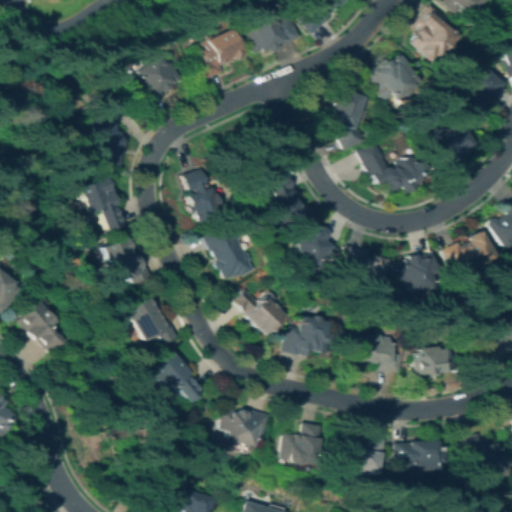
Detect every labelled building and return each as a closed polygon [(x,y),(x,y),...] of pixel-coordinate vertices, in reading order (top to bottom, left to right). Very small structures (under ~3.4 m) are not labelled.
[(338,0),(338,1),(334,4),(332,4),(327,8),(326,10),(322,14),(326,18),(307,34),(296,20),(305,12),(295,0),(338,0)] [(476,0),(464,16),(454,8),(450,13),(434,0),(476,0)] [(445,48),(443,51),(439,51),(437,50),(426,62),(404,42),(411,34),(410,33),(414,28),(409,23),(425,5),(440,19),(436,23),(451,36),(444,43),(445,48)] [(266,9),(271,20),(284,15),(294,37),(271,47),(270,50),(266,52),(261,50),(256,52),(255,51),(248,54),(243,42),(244,41),(239,31),(247,28),(243,19),(266,9)] [(236,57),(230,60),(228,59),(215,65),(218,71),(195,81),(185,58),(193,54),(189,45),(226,28),(238,54),(237,55),(236,57)] [(511,75),(505,78),(499,60),(500,59),(493,39),(511,32),(511,75)] [(395,54),(402,64),(401,65),(407,73),(400,78),(406,86),(387,99),(384,95),(377,101),(357,74),(378,58),(380,60),(381,59),(383,62),(385,60),(392,55),(392,56),(395,54)] [(153,55),(159,63),(164,60),(176,77),(174,78),(175,79),(167,84),(166,83),(162,86),(163,87),(156,92),(158,95),(140,108),(128,91),(138,84),(129,71),(153,55)] [(491,93),(483,101),(481,98),(477,102),(476,101),(468,110),(451,93),(458,85),(454,81),(467,67),(475,61),(499,83),(490,92),(491,93)] [(355,97),(349,112),(352,114),(347,126),(354,141),(334,150),(324,128),(325,128),(323,122),(320,121),(325,110),(323,109),(327,98),(328,99),(332,88),(355,97)] [(119,145),(118,155),(117,155),(114,165),(103,162),(103,164),(91,161),(91,159),(81,157),(83,149),(80,145),(81,141),(85,139),(87,133),(81,131),(86,112),(112,118),(110,126),(115,127),(113,135),(116,136),(116,137),(120,138),(119,145)] [(451,121),(464,142),(463,146),(458,148),(455,147),(457,151),(450,154),(450,159),(446,161),(443,160),(425,170),(416,154),(423,150),(417,140),(428,134),(429,130),(432,128),(437,129),(451,121)] [(377,167),(384,169),(385,163),(401,155),(403,161),(416,165),(413,177),(408,176),(406,182),(403,184),(405,187),(395,192),(393,193),(391,188),(383,192),(375,190),(371,182),(367,184),(365,182),(359,168),(358,169),(348,150),(367,141),(373,156),(377,167)] [(193,168),(200,187),(202,187),(204,193),(206,193),(210,206),(208,206),(210,213),(186,222),(183,212),(181,213),(178,205),(181,205),(177,195),(180,194),(177,186),(175,181),(176,180),(174,175),(193,168)] [(271,168),(274,174),(277,173),(284,189),(282,190),(284,195),(284,196),(286,201),(293,213),(268,224),(265,216),(263,217),(259,208),(263,206),(257,193),(262,191),(255,175),(271,168)] [(101,177),(104,186),(105,185),(108,194),(106,194),(117,224),(97,230),(90,209),(81,213),(77,203),(74,193),(72,186),(101,177)] [(511,197),(511,236),(505,241),(504,244),(500,247),(495,246),(482,225),(482,220),(486,218),(492,219),(500,214),(496,208),(511,197)] [(295,217),(302,224),(305,222),(309,227),(313,227),(317,230),(317,236),(315,237),(328,249),(308,270),(294,257),(286,257),(286,243),(278,235),(295,217)] [(221,222),(225,232),(226,231),(230,233),(232,237),(230,240),(235,251),(239,253),(241,258),(240,261),(243,270),(229,276),(229,274),(223,277),(222,275),(214,279),(210,270),(207,268),(205,264),(206,259),(202,251),(201,251),(193,233),(211,225),(211,226),(221,222)] [(475,231),(486,255),(475,262),(475,264),(461,271),(460,273),(457,274),(455,273),(445,278),(431,250),(449,242),(451,246),(462,240),(461,237),(463,235),(472,231),(475,231)] [(122,249),(125,256),(127,256),(131,254),(140,276),(122,283),(120,276),(107,281),(93,247),(119,236),(119,238),(123,245),(122,246),(123,248),(122,249)] [(352,257),(362,260),(364,255),(377,259),(368,289),(361,287),(360,289),(351,286),(351,284),(325,276),(335,245),(353,251),(352,257)] [(422,253),(424,263),(426,273),(419,273),(421,288),(411,289),(412,291),(409,294),(406,295),(402,293),(402,291),(396,291),(395,283),(387,285),(385,275),(383,275),(382,262),(392,260),(392,259),(396,258),(396,256),(398,256),(397,255),(405,254),(405,255),(422,253)] [(0,270),(12,280),(9,284),(14,288),(6,298),(7,299),(3,305),(2,303),(0,305),(0,270)] [(235,288),(247,301),(254,295),(261,303),(263,303),(266,307),(266,309),(272,315),(250,335),(232,315),(234,313),(222,300),(235,288)] [(139,297),(143,305),(147,303),(152,314),(154,313),(166,336),(149,345),(143,334),(131,341),(114,309),(138,296),(139,297)] [(38,299),(48,314),(47,315),(52,323),(47,326),(52,333),(53,332),(60,342),(44,354),(39,348),(38,349),(30,337),(27,339),(23,333),(22,334),(11,319),(16,315),(11,309),(23,300),(27,306),(38,299)] [(312,314),(311,319),(319,321),(316,335),(320,336),(319,342),(316,341),(313,352),(296,348),(294,355),(270,350),(274,331),(276,332),(278,324),(286,326),(289,313),(300,315),(301,311),(312,314)] [(503,313),(511,330),(511,346),(502,352),(497,342),(495,343),(497,349),(485,355),(483,349),(475,353),(463,329),(484,318),(486,322),(503,313)] [(368,333),(370,335),(382,337),(380,353),(391,354),(389,372),(379,371),(379,372),(364,370),(365,362),(363,363),(358,362),(357,361),(351,360),(349,362),(343,361),(342,359),(340,359),(343,334),(359,335),(362,333),(368,333)] [(427,346),(427,349),(434,348),(438,349),(439,357),(442,356),(444,371),(430,372),(430,374),(421,376),(420,373),(405,375),(403,352),(409,352),(408,348),(427,346)] [(178,372),(191,390),(176,402),(162,385),(154,391),(146,382),(145,382),(142,378),(142,376),(137,370),(161,350),(178,372)] [(212,406),(222,408),(221,412),(224,413),(227,406),(256,415),(248,439),(241,437),(238,447),(222,442),(221,443),(212,440),(211,438),(214,430),(206,428),(209,419),(206,418),(210,406),(212,407),(212,406)] [(308,425),(301,465),(290,463),(288,465),(277,463),(275,460),(266,458),(270,433),(272,434),(272,433),(282,433),(288,435),(290,422),(308,425)] [(469,433),(470,439),(476,438),(478,445),(488,443),(490,454),(497,453),(499,465),(495,466),(497,468),(498,472),(496,475),(491,475),(464,480),(462,478),(461,467),(458,455),(450,456),(446,437),(469,433)] [(375,438),(371,456),(369,455),(366,475),(354,473),(353,477),(342,475),(343,473),(323,469),(325,459),(319,457),(322,437),(343,441),(342,445),(349,446),(351,434),(375,438)] [(428,440),(428,449),(437,449),(437,461),(428,461),(428,470),(384,471),(384,443),(399,442),(399,441),(428,440)] [(207,497),(204,508),(202,508),(201,511),(177,511),(178,511),(163,507),(168,487),(207,497)] [(234,511),(238,500),(279,511),(234,511)]
